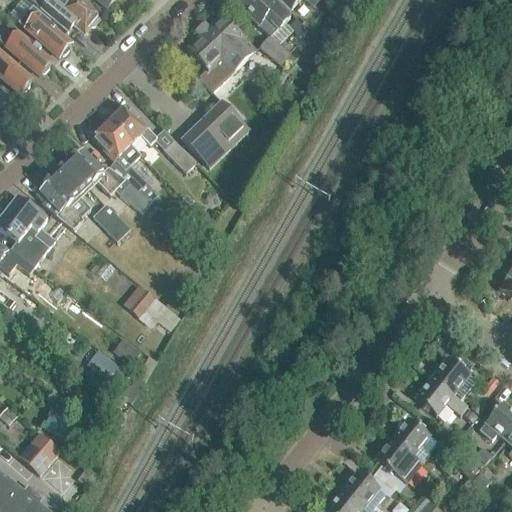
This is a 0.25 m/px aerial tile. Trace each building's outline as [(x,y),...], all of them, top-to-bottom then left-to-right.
[(78,33),(85,38),(92,30),(94,31),(98,26),(98,23),(100,20),(75,0),(73,0),(67,7),(58,0),(51,0),(49,4),(44,0),(28,0),(26,3),(50,22),(71,41),(78,33)] [(92,0),(107,12),(116,0),(92,0)] [(255,0),(237,0),(238,4),(235,7),(259,30),(271,41),(289,23),(265,0),(261,0),(259,3),(255,0)] [(288,17),(303,1),(313,11),(322,2),(320,0),(273,0),(281,7),(279,8),(288,17)] [(68,52),(71,49),(46,28),(30,12),(23,18),(16,27),(58,63),(60,61),(63,61),(68,55),(68,52)] [(199,84),(212,98),(233,78),(255,56),(243,44),(244,43),(221,20),(187,54),(207,74),(205,76),(206,77),(199,84)] [(299,40),(304,34),(296,26),(290,32),(299,40)] [(0,39),(0,48),(39,81),(42,77),(45,77),(49,72),(49,69),(51,66),(26,45),(15,36),(12,41),(4,35),(0,39)] [(281,74),(286,69),(264,49),(258,54),(281,74)] [(0,81),(20,99),(23,95),(25,95),(30,89),(30,87),(32,84),(8,64),(0,57),(0,81)] [(249,135),(222,108),(183,146),(210,174),(249,135)] [(108,126),(131,151),(140,142),(150,152),(156,146),(146,135),(147,134),(126,112),(118,120),(116,118),(108,126)] [(158,201),(139,182),(129,172),(140,161),(131,151),(108,126),(99,135),(100,137),(92,145),(113,168),(108,173),(130,190),(152,208),(158,201)] [(186,179),(197,169),(174,146),(164,156),(186,179)] [(103,178),(81,155),(73,163),(69,163),(66,166),(66,170),(59,176),(81,200),(95,187),(109,202),(115,197),(141,220),(151,209),(129,191),(107,175),(103,178)] [(81,200),(59,176),(52,183),(49,182),(44,187),(45,189),(37,197),(46,206),(41,210),(73,236),(82,228),(80,225),(90,216),(77,203),(81,200)] [(10,223),(49,253),(55,246),(39,234),(45,225),(15,202),(6,214),(13,219),(10,223)] [(129,235),(106,211),(104,211),(92,223),(116,248),(129,235)] [(13,219),(6,214),(0,221),(0,235),(17,249),(12,256),(32,271),(34,273),(49,253),(10,223),(13,219)] [(12,256),(0,247),(0,263),(2,261),(26,279),(32,271),(12,256)] [(511,274),(499,294),(511,302),(511,274)] [(137,289),(121,309),(138,321),(153,302),(137,289)] [(113,355),(130,369),(140,356),(123,342),(113,355)] [(97,356),(86,370),(109,387),(118,394),(129,379),(120,373),(97,356)] [(431,384),(452,401),(459,406),(476,386),(447,363),(431,384)] [(466,412),(452,401),(431,384),(414,404),(435,421),(444,409),(459,421),(466,412)] [(479,403),(471,413),(479,419),(486,409),(479,403)] [(491,445),(496,439),(504,446),(511,436),(511,417),(501,409),(484,429),(479,435),(491,445)] [(15,420),(5,412),(0,417),(0,422),(7,429),(15,420)] [(464,420),(473,427),(477,421),(468,414),(464,420)] [(66,422),(54,440),(77,455),(89,437),(66,422)] [(408,424),(392,445),(419,467),(420,467),(419,467),(435,448),(436,447),(425,439),(408,424)] [(21,460),(40,476),(56,456),(37,441),(21,460)] [(402,487),(418,467),(392,445),(375,465),(402,487)] [(476,460),(485,468),(492,460),(482,453),(476,460)] [(470,477),(474,480),(483,469),(474,461),(467,469),(473,474),(470,477)] [(0,511),(44,511),(0,475),(0,511)] [(373,511),(384,498),(367,485),(357,476),(340,497),(358,511),(373,511)] [(480,478),(473,485),(482,493),(489,485),(480,478)] [(483,511),(494,511),(496,510),(479,494),(472,501),(483,511)] [(358,511),(340,497),(327,511),(358,511)] [(411,508),(416,511),(424,511),(429,507),(430,507),(421,498),(411,508)]
